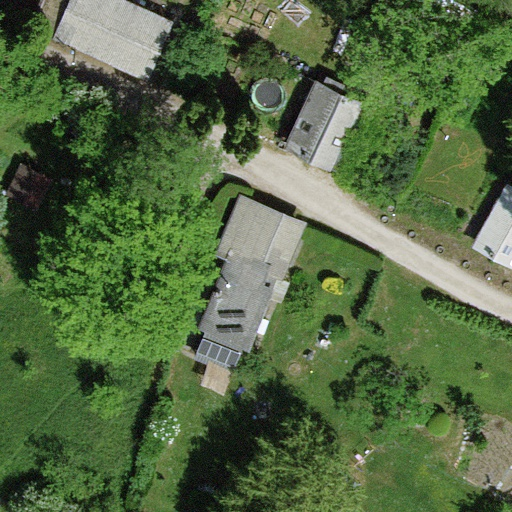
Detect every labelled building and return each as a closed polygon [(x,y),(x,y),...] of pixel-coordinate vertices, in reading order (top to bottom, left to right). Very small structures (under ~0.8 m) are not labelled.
[(136,0),(70,0),(55,32),(148,75),(174,17),(136,0)] [(320,76),(286,143),(332,164),(364,97),(320,76)] [(23,167),(13,190),(36,201),(47,178),(23,167)] [(511,179),(478,241),(511,260),(511,179)] [(287,275),(310,218),(244,191),(220,249),(231,253),(202,324),(249,343),(279,272),(287,275)]
